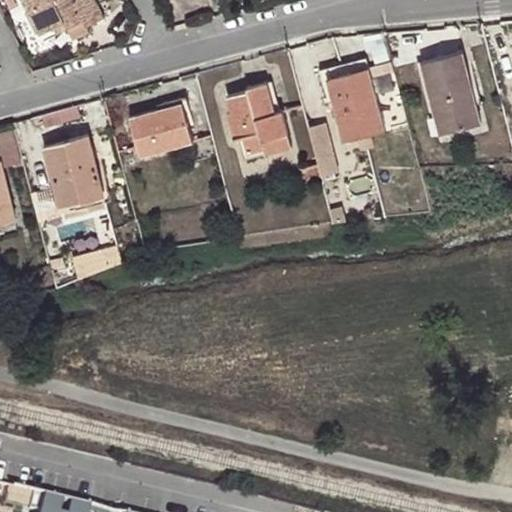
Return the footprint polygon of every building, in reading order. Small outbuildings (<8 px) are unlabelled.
[(27,0),(31,6),(43,30),(54,24),(64,18),(67,27),(83,20),(86,25),(103,17),(94,0),(75,0),(74,1),(73,0),(27,0)] [(43,30),(31,6),(25,8),(37,33),(43,30)] [(56,32),(67,27),(64,18),(54,24),(56,32)] [(439,111),(444,130),(479,121),(461,48),(422,58),(435,111),(439,111)] [(321,79),(327,77),(343,72),(344,78),(369,71),(365,56),(318,69),(321,79)] [(343,72),(327,77),(343,138),(359,134),(361,142),(372,139),(369,131),(385,127),(369,71),(344,78),(343,72)] [(245,157),(266,152),(262,139),(287,131),(281,108),(275,109),(269,81),(248,86),(248,89),(228,94),(233,110),(229,112),(235,136),(239,135),(245,157)] [(129,115),(140,154),(194,139),(182,96),(157,103),(157,107),(129,115)] [(435,132),(444,130),(439,111),(435,111),(429,113),(435,132)] [(330,119),(313,122),(321,171),(339,168),(330,119)] [(24,158),(15,124),(0,127),(0,156),(0,158),(2,164),(24,158)] [(262,139),(266,152),(291,145),(287,131),(262,139)] [(59,207),(83,200),(81,193),(104,186),(90,133),(44,145),(59,207)] [(2,164),(0,158),(0,157),(0,221),(16,217),(2,164)] [(321,174),(318,164),(303,168),(305,178),(321,174)] [(81,193),(83,200),(106,194),(104,186),(81,193)] [(79,271),(125,264),(122,242),(75,250),(79,271)] [(88,511),(90,504),(33,490),(29,507),(39,510),(38,511),(88,511)]
